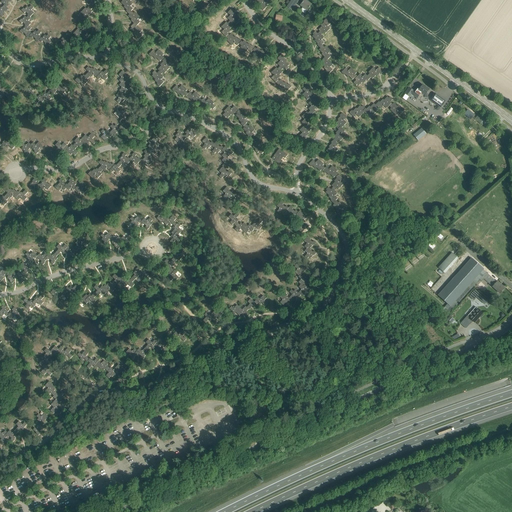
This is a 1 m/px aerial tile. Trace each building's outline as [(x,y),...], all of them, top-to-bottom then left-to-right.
[(87,0),(89,1),(86,4),(89,7),(89,6),(92,9),(93,8),(95,10),(98,8),(97,7),(98,5),(95,2),(96,1),(94,0),(87,0)] [(125,11),(128,14),(131,11),(133,9),(130,6),(132,4),(130,1),(128,0),(120,0),(121,0),(122,1),(120,3),(124,6),(123,7),(126,10),(125,11)] [(268,0),(267,0),(256,0),(259,3),(258,4),(261,7),(260,8),(263,10),(268,6),(265,3),(268,0)] [(300,6),(303,7),(301,10),(301,11),(304,13),(305,13),(307,11),(311,5),(305,0),(304,0),(303,2),(299,0),(291,0),(290,2),(288,0),(286,3),(289,5),(287,7),(291,10),(296,3),(300,5),(300,6)] [(6,7),(4,5),(1,8),(0,6),(0,15),(2,17),(4,15),(3,13),(5,11),(6,11),(8,9),(6,7)] [(27,16),(28,16),(29,17),(33,13),(30,10),(33,8),(30,5),(28,8),(27,6),(24,9),(23,9),(21,11),(24,14),(25,13),(27,15),(27,16)] [(90,10),(92,9),(89,6),(89,7),(86,9),(85,8),(80,13),(83,16),(80,18),(85,23),(87,20),(86,19),(90,16),(89,15),(92,12),(90,10)] [(229,22),(231,25),(233,24),(235,26),(238,24),(237,23),(238,21),(235,18),(235,17),(232,14),(233,13),(231,10),(226,15),(229,17),(226,20),(229,23),(229,22)] [(133,24),(135,27),(137,26),(140,23),(137,20),(140,17),(134,12),(133,13),(131,11),(128,14),(129,15),(128,16),(131,20),(130,21),(133,24)] [(26,28),(29,26),(31,24),(28,21),(30,18),(29,17),(28,16),(27,16),(26,18),(24,17),(21,20),(18,22),(21,24),(22,23),(25,25),(24,26),(25,27),(26,28)] [(319,32),(322,35),(324,32),(325,34),(330,28),(328,26),(330,23),(326,18),(323,21),(324,22),(321,25),(322,26),(318,29),(320,31),(319,32)] [(229,22),(229,23),(226,25),(225,24),(220,29),(223,32),(220,34),(224,39),(227,36),(226,35),(229,32),(228,31),(232,28),(230,26),(231,25),(229,22)] [(142,31),(137,26),(135,27),(133,24),(130,27),(131,28),(130,30),(133,33),(132,34),(136,37),(135,38),(137,41),(142,36),(139,33),(142,31)] [(31,28),(29,26),(26,28),(25,27),(22,29),(19,31),(22,34),(23,32),(26,35),(25,35),(28,38),(29,36),(32,33),(29,31),(31,28)] [(72,37),(75,40),(76,39),(77,40),(81,37),(82,38),(85,34),(86,35),(86,34),(87,34),(88,33),(84,28),(81,31),(78,28),(73,33),(74,35),(72,37)] [(32,34),(32,33),(29,36),(32,38),(33,37),(36,39),(35,40),(37,42),(39,40),(41,37),(38,35),(41,32),(38,30),(37,32),(35,30),(32,34)] [(317,44),(319,47),(322,44),(324,43),(321,40),(324,37),(322,35),(319,32),(318,33),(315,31),(312,33),(314,34),(312,36),(316,39),(315,40),(318,44),(317,44)] [(42,38),(41,37),(39,40),(42,42),(43,41),(45,43),(45,44),(47,46),(51,41),(48,39),(51,36),(48,34),(46,36),(45,34),(42,38)] [(73,41),(75,40),(72,37),(70,35),(68,38),(65,35),(60,41),(61,42),(59,44),(61,47),(62,46),(64,47),(67,44),(68,45),(71,41),(72,42),(73,41)] [(227,36),(224,39),(227,41),(226,42),(231,48),(234,45),(236,47),(238,46),(238,45),(241,43),(238,40),(237,41),(234,38),(233,39),(230,35),(228,37),(227,36)] [(238,45),(238,46),(240,48),(239,49),(244,54),(247,52),(250,54),(252,52),(254,49),(252,47),(251,48),(248,45),(247,46),(243,42),(242,44),(241,43),(238,45)] [(325,57),(324,58),(326,60),(328,59),(331,56),(328,53),(331,51),(326,45),(324,47),(322,44),(319,47),(320,48),(319,50),(322,53),(321,54),(325,57)] [(162,61),(165,58),(163,56),(164,55),(159,49),(156,52),(153,50),(149,54),(150,56),(151,57),(152,56),(155,59),(156,58),(160,61),(161,60),(162,61)] [(252,52),(254,55),(253,56),(258,61),(261,58),(263,61),(268,56),(265,54),(264,55),(261,52),(260,52),(257,49),(255,51),(254,49),(252,52)] [(280,66),(282,69),(284,68),(286,70),(289,68),(288,66),(289,65),(286,61),(287,60),(283,57),(284,56),(282,54),(277,58),(280,61),(277,64),(280,66)] [(159,71),(158,72),(161,74),(163,72),(165,73),(170,68),(167,65),(170,62),(165,58),(162,61),(163,62),(160,65),(161,66),(158,69),(159,71)] [(333,64),(328,59),(326,60),(324,58),(321,60),(322,62),(321,63),(324,67),(323,68),(326,71),(326,72),(328,74),(333,70),(330,67),(333,64)] [(89,72),(87,74),(90,76),(91,77),(94,75),(96,77),(100,73),(99,71),(98,70),(97,71),(94,68),(93,69),(92,67),(91,68),(88,66),(86,69),(89,72)] [(281,70),(282,69),(280,66),(277,69),(276,67),(271,72),(273,75),(271,78),(275,82),(278,80),(277,79),(280,76),(279,75),(283,71),(281,70)] [(366,77),(369,80),(370,79),(371,80),(375,77),(376,78),(379,75),(380,75),(382,73),(378,68),(375,71),(372,68),(367,74),(368,75),(366,77)] [(100,70),(99,71),(100,73),(96,77),(99,80),(101,77),(105,80),(108,77),(105,75),(109,72),(106,69),(104,72),(103,73),(102,72),(100,70)] [(356,78),(354,75),(355,74),(350,69),(347,72),(344,69),(340,74),(343,76),(343,75),(347,78),(351,81),(353,79),(354,81),(356,78)] [(125,82),(128,79),(131,77),(128,75),(127,76),(124,73),(125,73),(123,70),(118,75),(121,78),(119,80),(121,82),(121,83),(123,81),(125,82)] [(161,74),(158,72),(157,73),(155,71),(152,73),(153,74),(152,76),(155,79),(154,80),(158,83),(157,84),(158,85),(159,87),(164,82),(161,80),(164,77),(161,74)] [(87,79),(90,76),(87,74),(85,76),(84,75),(82,76),(81,75),(78,79),(77,78),(77,79),(76,79),(75,80),(79,85),(82,82),(85,85),(89,81),(87,79)] [(356,78),(354,81),(355,82),(352,84),(355,87),(356,86),(358,87),(361,84),(362,85),(365,81),(366,82),(369,80),(366,77),(364,75),(361,78),(359,75),(356,78)] [(278,80),(275,82),(278,85),(276,86),(281,91),(284,89),(287,91),(291,87),(289,84),(288,85),(285,82),(284,83),(280,79),(279,81),(278,80)] [(125,83),(125,82),(123,81),(121,83),(121,82),(119,85),(122,88),(119,90),(120,91),(122,93),(123,91),(125,92),(128,89),(129,89),(131,87),(129,85),(127,86),(125,84),(125,83)] [(57,90),(59,92),(61,90),(58,86),(59,85),(56,83),(56,84),(56,85),(55,86),(54,85),(52,83),(49,85),(53,88),(51,90),(51,91),(53,92),(54,94),(57,90)] [(61,90),(59,92),(62,95),(66,91),(68,93),(70,91),(67,88),(67,87),(65,85),(64,86),(65,86),(64,87),(63,87),(63,86),(60,84),(59,85),(58,86),(61,90)] [(185,96),(188,93),(186,91),(187,90),(182,85),(179,88),(176,85),(172,90),(174,92),(175,91),(178,94),(178,93),(179,94),(179,93),(183,97),(184,95),(185,96)] [(311,101),(314,98),(313,97),(314,96),(311,92),(312,92),(309,88),(310,87),(307,85),(302,89),(305,92),(302,95),(307,100),(309,99),(311,101)] [(423,99),(428,98),(427,92),(429,89),(423,85),(418,91),(417,89),(415,92),(414,91),(409,87),(405,94),(409,97),(412,94),(417,98),(419,95),(422,95),(423,99)] [(44,94),(42,97),(41,98),(43,100),(45,98),(49,101),(52,98),(49,96),(53,92),(51,91),(51,90),(50,90),(48,93),(47,94),(45,93),(46,92),(45,91),(43,93),(44,94)] [(122,93),(120,91),(116,95),(119,98),(116,101),(119,103),(121,101),(123,102),(125,99),(126,100),(129,98),(126,95),(124,96),(122,94),(122,93)] [(188,93),(185,96),(188,99),(189,98),(192,101),(193,100),(197,103),(198,102),(199,103),(202,100),(199,98),(201,96),(195,91),(193,94),(190,91),(188,93)] [(5,95),(8,98),(6,100),(9,103),(13,100),(15,102),(17,99),(14,96),(14,95),(12,93),(11,94),(12,95),(11,96),(10,95),(7,92),(7,93),(5,95)] [(34,93),(32,96),(35,99),(33,101),(36,104),(40,101),(42,103),(44,100),(43,100),(41,98),(42,97),(39,95),(39,96),(38,97),(37,96),(34,93)] [(435,94),(430,100),(441,107),(445,101),(435,94)] [(386,108),(389,106),(388,106),(391,103),(390,102),(392,99),(390,97),(389,98),(387,96),(384,100),(383,99),(379,102),(379,101),(376,104),(379,107),(381,108),(383,106),(386,108)] [(314,98),(311,101),(308,104),(311,106),(308,109),(310,111),(311,111),(313,113),(316,111),(315,110),(318,107),(317,106),(321,103),(319,101),(320,100),(317,97),(315,100),(314,98)] [(203,98),(202,100),(199,103),(202,105),(203,104),(206,107),(207,106),(210,110),(212,108),(213,109),(215,107),(213,104),(214,103),(209,98),(206,101),(203,98)] [(379,107),(376,104),(375,105),(373,103),(370,107),(369,106),(366,109),(365,108),(362,111),(364,112),(367,115),(370,113),(372,115),(378,110),(376,109),(379,107)] [(392,104),(391,103),(388,106),(389,106),(391,108),(390,109),(395,115),(397,112),(400,115),(405,110),(402,107),(401,108),(398,105),(397,106),(394,103),(392,104)] [(359,117),(364,112),(362,111),(365,108),(363,106),(362,107),(360,105),(356,109),(356,108),(352,111),(352,110),(349,113),(353,117),(356,115),(359,117)] [(236,113),(239,110),(234,106),(232,109),(229,106),(224,111),(225,112),(223,115),(225,118),(226,116),(228,118),(231,114),(232,115),(235,112),(236,113)] [(124,121),(125,119),(126,119),(125,118),(128,115),(129,116),(131,114),(129,112),(128,112),(125,109),(123,111),(121,109),(119,111),(122,114),(119,117),(122,119),(124,121)] [(239,110),(236,113),(237,114),(236,115),(239,119),(238,120),(241,123),(241,124),(243,126),(246,123),(246,124),(248,122),(245,119),(248,116),(242,111),(241,113),(239,110)] [(306,127),(309,124),(308,124),(311,120),(310,120),(314,116),(312,114),(313,113),(311,111),(310,111),(308,113),(307,112),(302,117),(304,120),(302,123),(305,126),(305,125),(306,127)] [(340,126),(342,128),(347,123),(344,120),(347,117),(342,113),(340,115),(340,116),(337,119),(338,120),(335,124),(336,125),(335,127),(338,129),(340,126)] [(124,131),(126,129),(125,128),(128,125),(129,127),(132,124),(129,122),(125,119),(124,121),(122,119),(119,121),(122,124),(120,127),(122,129),(124,131)] [(246,123),(243,126),(244,127),(243,129),(246,132),(245,133),(249,136),(248,137),(250,139),(253,137),(255,135),(252,132),(255,130),(249,125),(248,126),(246,124),(246,123)] [(110,132),(113,134),(115,136),(117,134),(116,133),(119,130),(120,132),(122,129),(120,127),(119,127),(116,124),(114,126),(112,124),(110,127),(113,129),(110,132)] [(305,125),(305,126),(300,131),(302,133),(300,136),(304,141),(307,138),(306,137),(309,134),(308,133),(312,130),(310,128),(311,127),(309,124),(306,127),(305,125)] [(186,134),(185,135),(184,136),(187,138),(190,135),(193,138),(197,134),(194,131),(194,132),(191,130),(192,128),(190,126),(188,129),(185,132),(186,134)] [(345,131),(342,128),(340,126),(338,129),(339,130),(336,133),(337,134),(333,138),(335,139),(334,140),(337,143),(339,140),(340,142),(345,136),(342,134),(345,131)] [(417,137),(424,131),(421,128),(414,134),(417,137)] [(101,137),(105,141),(107,139),(107,138),(109,136),(111,137),(113,134),(110,132),(106,129),(105,131),(103,129),(101,132),(103,134),(101,137)] [(184,136),(185,135),(184,135),(183,136),(181,133),(182,132),(179,129),(177,132),(178,133),(175,136),(177,137),(175,140),(177,142),(180,139),(182,142),(187,138),(184,136)] [(90,141),(94,144),(96,142),(92,139),(95,136),(91,133),(88,137),(85,134),(83,137),(88,141),(86,143),(87,144),(89,142),(90,141)] [(150,144),(153,146),(155,143),(158,146),(160,144),(158,142),(160,140),(157,137),(157,136),(155,134),(152,137),(154,138),(151,140),(150,140),(148,142),(150,144)] [(88,141),(83,137),(81,140),(78,137),(74,141),(76,143),(73,145),(73,146),(76,148),(78,146),(79,147),(80,145),(81,146),(85,143),(85,144),(86,143),(88,141)] [(212,146),(214,143),(212,141),(210,142),(208,140),(209,139),(206,137),(202,141),(205,144),(202,147),(205,149),(206,147),(208,149),(211,145),(212,146)] [(253,137),(250,139),(251,141),(250,142),(253,146),(252,146),(256,150),(255,150),(257,153),(259,151),(262,154),(265,151),(263,149),(259,146),(262,143),(257,138),(255,139),(253,137)] [(13,149),(15,147),(11,143),(13,141),(10,138),(7,142),(5,140),(2,142),(3,143),(6,145),(5,146),(7,148),(8,147),(9,145),(10,146),(13,149)] [(338,144),(337,143),(334,140),(331,143),(332,144),(329,147),(330,148),(326,151),(328,153),(327,154),(330,156),(332,154),(333,155),(339,150),(336,147),(338,144)] [(221,146),(220,147),(218,144),(216,141),(214,143),(212,146),(215,149),(212,151),(214,154),(216,152),(218,153),(221,150),(224,148),(221,146)] [(23,143),(21,145),(23,147),(21,148),(25,152),(24,152),(27,154),(29,152),(28,151),(30,148),(31,149),(31,148),(33,146),(31,145),(31,144),(29,142),(26,145),(23,143)] [(34,152),(37,154),(39,151),(38,150),(40,148),(41,148),(43,146),(39,142),(36,145),(33,142),(31,144),(31,145),(33,146),(31,148),(35,151),(34,152)] [(58,142),(55,145),(57,147),(54,151),(57,153),(60,149),(61,150),(63,152),(64,151),(62,149),(66,145),(64,142),(62,145),(58,142)] [(62,149),(64,151),(65,152),(65,151),(69,154),(70,153),(71,155),(72,153),(75,156),(77,153),(74,150),(76,148),(73,146),(73,145),(72,144),(69,147),(66,145),(62,149)] [(144,152),(146,154),(146,153),(148,156),(151,153),(154,156),(156,153),(154,151),(156,150),(152,147),(153,146),(150,144),(148,146),(149,147),(147,150),(146,149),(144,152)] [(222,156),(224,158),(226,156),(228,157),(231,154),(231,155),(234,152),(231,150),(230,151),(227,149),(228,148),(225,146),(224,148),(221,150),(224,153),(222,156)] [(272,158),(280,165),(282,162),(280,161),(283,157),(285,158),(288,155),(279,148),(272,158)] [(57,153),(54,151),(52,153),(49,151),(45,155),(47,157),(48,157),(51,159),(49,160),(52,163),(54,160),(57,156),(55,155),(57,153)] [(137,164),(139,162),(141,160),(139,158),(138,158),(135,156),(136,155),(134,152),(132,155),(129,159),(131,160),(129,162),(131,164),(134,162),(137,164)] [(121,161),(119,162),(122,165),(124,162),(127,165),(129,162),(131,160),(129,159),(129,158),(128,159),(125,156),(126,155),(124,153),(122,155),(122,156),(119,159),(121,161)] [(148,156),(146,153),(146,154),(143,156),(145,157),(142,160),(142,159),(141,160),(139,162),(144,166),(146,163),(149,165),(151,163),(150,161),(151,160),(148,156)] [(222,166),(223,166),(225,168),(226,166),(228,168),(231,164),(232,165),(234,162),(232,160),(230,161),(228,159),(228,158),(228,157),(226,156),(224,158),(222,160),(225,163),(222,166)] [(322,170),(325,168),(323,166),(324,164),(318,159),(316,162),(313,159),(309,164),(311,166),(312,166),(315,169),(316,168),(320,171),(321,170),(322,170)] [(107,168),(109,171),(114,166),(112,164),(111,164),(110,164),(107,161),(106,162),(104,161),(103,162),(101,160),(98,162),(101,165),(100,167),(103,170),(104,171),(107,168)] [(118,168),(122,165),(119,162),(116,165),(117,165),(116,166),(114,165),(115,165),(113,163),(112,164),(114,166),(109,171),(112,173),(114,170),(118,173),(121,170),(118,168)] [(226,169),(225,168),(223,166),(219,171),(222,173),(219,176),(222,179),(224,176),(225,178),(228,175),(229,176),(232,173),(229,171),(227,172),(225,169),(226,169)] [(327,166),(325,168),(322,170),(325,173),(326,172),(329,175),(330,174),(334,178),(335,176),(336,177),(339,174),(336,172),(337,171),(332,166),(329,168),(327,166)] [(103,170),(100,167),(98,169),(97,168),(95,170),(94,169),(91,172),(90,171),(90,172),(88,174),(93,178),(95,176),(98,178),(102,174),(100,173),(103,170)] [(333,187),(332,188),(335,190),(337,188),(338,189),(343,184),(341,181),(343,179),(339,174),(336,177),(337,178),(334,181),(335,182),(331,185),(333,187)] [(39,184),(36,182),(37,181),(35,178),(32,181),(33,181),(30,185),(31,186),(30,188),(32,191),(35,188),(38,190),(40,188),(41,186),(40,184),(39,184)] [(43,181),(40,184),(41,186),(40,188),(42,190),(45,187),(48,190),(52,186),(49,183),(49,184),(46,182),(47,180),(45,178),(42,181),(43,181)] [(74,190),(75,189),(77,187),(75,186),(76,184),(73,181),(73,180),(71,178),(68,181),(70,182),(67,184),(66,184),(64,186),(66,188),(69,190),(72,187),(74,190)] [(57,185),(57,184),(54,187),(59,191),(62,188),(64,191),(66,188),(64,186),(66,184),(63,182),(63,181),(61,179),(58,181),(60,182),(57,185)] [(77,186),(77,187),(75,189),(79,193),(82,190),(85,193),(87,190),(85,188),(86,186),(83,184),(84,183),(82,180),(79,183),(80,184),(78,187),(77,186)] [(8,193),(6,195),(9,197),(10,198),(13,196),(15,198),(20,194),(18,192),(17,191),(17,192),(13,189),(12,190),(11,188),(10,189),(7,187),(5,190),(8,193)] [(232,195),(233,196),(235,198),(233,201),(235,204),(237,202),(239,203),(242,200),(245,198),(242,195),(241,197),(239,194),(237,191),(235,193),(233,191),(231,192),(229,190),(230,189),(227,187),(223,191),(226,194),(223,197),(226,199),(227,197),(229,199),(232,195)] [(330,200),(333,203),(336,200),(338,198),(335,196),(337,193),(335,190),(332,188),(331,189),(328,187),(326,189),(327,191),(325,192),(329,196),(328,196),(331,200),(330,200)] [(20,194),(15,198),(18,200),(20,198),(24,201),(27,198),(25,196),(28,192),(25,190),(23,193),(22,194),(21,193),(21,192),(19,191),(18,192),(20,194)] [(6,200),(9,197),(6,195),(4,197),(3,196),(1,197),(0,196),(0,204),(1,203),(4,206),(8,202),(6,200)] [(338,202),(336,200),(333,203),(334,204),(333,205),(336,209),(335,210),(339,213),(338,214),(340,216),(345,212),(342,209),(345,206),(339,201),(338,202)] [(283,204),(280,201),(276,206),(279,209),(277,211),(279,214),(281,212),(283,213),(286,210),(289,208),(288,208),(286,205),(285,207),(282,204),(283,204)] [(290,206),(288,208),(289,208),(286,210),(289,213),(286,216),(289,218),(291,216),(292,218),(295,214),(296,215),(298,212),(296,210),(295,211),(292,209),(293,208),(290,206)] [(300,210),(298,212),(296,215),(299,217),(296,220),(299,222),(301,220),(302,222),(305,218),(306,219),(308,216),(306,214),(304,215),(302,213),(302,212),(300,210)] [(232,226),(233,225),(233,224),(236,222),(237,223),(238,220),(237,221),(236,220),(239,216),(237,213),(233,217),(231,215),(228,218),(232,221),(230,224),(232,226)] [(165,220),(167,217),(164,214),(160,218),(158,216),(156,218),(159,222),(161,225),(162,224),(161,223),(162,222),(166,225),(167,224),(168,223),(165,220)] [(140,222),(141,221),(137,216),(134,219),(132,217),(129,219),(131,221),(130,223),(133,226),(132,226),(135,229),(137,226),(136,225),(138,222),(139,223),(140,223),(140,222)] [(169,219),(167,217),(165,220),(168,223),(167,224),(169,226),(170,225),(169,224),(170,223),(173,226),(174,227),(177,224),(176,224),(173,221),(175,219),(172,216),(169,219)] [(144,218),(141,221),(140,222),(140,223),(142,225),(143,224),(146,226),(144,228),(147,230),(149,228),(149,227),(152,224),(150,222),(152,220),(150,218),(147,221),(144,218)] [(254,229),(255,227),(259,230),(262,227),(260,225),(263,221),(260,219),(257,223),(256,222),(256,221),(255,220),(253,223),(254,223),(252,226),(251,227),(254,229)] [(302,222),(301,220),(299,222),(296,225),(299,227),(297,230),(299,232),(301,230),(303,232),(306,229),(309,227),(306,224),(305,226),(302,223),(303,222),(302,222)] [(241,229),(243,231),(245,229),(242,225),(243,224),(240,223),(241,224),(240,225),(237,223),(236,222),(233,224),(233,225),(237,228),(235,230),(238,233),(241,229)] [(174,227),(173,226),(171,228),(172,229),(173,228),(174,229),(170,233),(172,234),(173,235),(176,232),(178,234),(181,231),(178,228),(180,226),(178,223),(176,224),(177,224),(174,227)] [(251,227),(252,226),(249,224),(248,224),(249,225),(248,226),(244,223),(243,224),(242,225),(245,229),(243,231),(247,234),(250,230),(252,232),(254,230),(254,229),(251,227)] [(137,230),(135,229),(132,226),(130,229),(127,226),(125,229),(127,231),(125,232),(128,235),(128,236),(130,238),(131,238),(133,236),(131,235),(134,232),(135,233),(137,230)] [(176,236),(178,234),(176,232),(173,235),(172,234),(170,237),(171,237),(172,238),(169,242),(171,244),(175,240),(177,243),(180,239),(176,236)] [(110,239),(112,237),(108,233),(105,236),(102,233),(100,236),(102,238),(101,239),(103,242),(102,243),(105,246),(108,243),(106,241),(109,239),(110,240),(110,239)] [(120,243),(121,242),(122,240),(120,239),(120,238),(118,236),(115,239),(113,236),(112,237),(110,239),(112,241),(111,242),(114,245),(113,246),(116,248),(118,246),(117,245),(119,242),(120,243)] [(133,240),(131,238),(130,238),(128,236),(125,239),(123,236),(120,238),(120,239),(122,240),(121,242),(124,245),(123,246),(126,248),(128,246),(127,244),(129,242),(130,243),(133,240)] [(309,246),(310,248),(313,245),(314,245),(316,243),(314,240),(312,242),(310,239),(308,236),(304,241),(307,244),(304,246),(307,249),(309,246)] [(74,248),(77,250),(79,248),(80,249),(81,247),(82,248),(85,245),(86,246),(89,243),(84,239),(82,241),(79,239),(75,243),(76,244),(74,247),(74,248)] [(58,249),(55,252),(58,255),(61,251),(62,252),(64,254),(65,253),(63,251),(67,246),(65,244),(62,247),(59,244),(56,247),(58,249)] [(70,249),(67,246),(63,251),(65,253),(66,254),(66,253),(70,256),(71,255),(72,256),(73,255),(76,257),(78,255),(75,252),(77,250),(74,248),(74,247),(73,246),(70,249)] [(309,246),(307,249),(304,251),(307,254),(305,257),(308,259),(309,257),(311,258),(314,255),(315,255),(317,253),(314,250),(313,252),(310,250),(311,249),(310,248),(309,246)] [(171,260),(174,263),(177,260),(179,261),(182,257),(180,255),(182,252),(178,248),(175,250),(176,251),(173,254),(174,255),(172,257),(173,258),(171,260)] [(29,261),(28,261),(31,264),(31,263),(33,261),(32,260),(34,257),(35,258),(36,257),(35,257),(37,255),(33,251),(30,254),(27,252),(25,254),(27,256),(25,258),(29,261)] [(56,257),(58,255),(55,252),(53,255),(50,252),(47,255),(45,257),(47,259),(48,259),(49,258),(51,261),(50,262),(53,264),(55,262),(54,261),(58,258),(56,257)] [(458,258),(452,252),(438,267),(445,273),(458,258)] [(44,262),(47,259),(45,257),(47,255),(45,253),(43,255),(40,253),(37,255),(35,257),(36,257),(38,260),(39,259),(41,261),(40,262),(43,265),(45,262),(44,262)] [(447,304),(441,310),(447,315),(479,279),(481,281),(484,279),(500,294),(505,288),(497,281),(496,282),(483,270),(484,269),(472,258),(455,277),(438,295),(447,304)] [(171,274),(175,269),(173,267),(175,264),(174,263),(171,260),(170,262),(167,259),(164,262),(166,264),(165,265),(167,267),(166,268),(169,271),(170,272),(171,274)] [(33,265),(31,263),(31,264),(28,261),(26,264),(23,261),(21,264),(22,266),(21,267),(24,270),(24,271),(26,273),(29,271),(27,270),(30,267),(30,268),(33,265)] [(299,276),(301,274),(301,273),(303,270),(304,271),(307,268),(305,266),(304,267),(301,264),(299,266),(297,264),(294,266),(297,269),(295,272),(299,276)] [(141,279),(143,277),(145,275),(143,273),(143,272),(142,273),(139,271),(141,269),(138,267),(136,269),(136,270),(133,273),(135,275),(133,277),(136,279),(138,276),(141,279)] [(146,270),(143,273),(145,275),(143,277),(146,279),(148,276),(151,279),(155,274),(153,272),(152,273),(149,270),(151,269),(148,267),(146,269),(146,270)] [(170,272),(168,274),(170,275),(171,276),(168,280),(170,282),(174,279),(176,281),(179,277),(175,274),(178,272),(175,269),(171,274),(170,272)] [(6,274),(8,276),(6,277),(10,281),(9,281),(12,283),(14,281),(13,280),(15,277),(16,278),(17,277),(18,275),(16,274),(16,273),(14,271),(11,274),(8,272),(6,274)] [(28,275),(26,273),(24,271),(21,274),(18,271),(16,273),(16,274),(18,275),(17,277),(20,280),(19,281),(22,283),(24,281),(23,279),(25,277),(26,278),(28,275)] [(115,280),(114,281),(117,284),(118,285),(121,282),(123,285),(128,280),(126,279),(125,278),(124,279),(121,276),(120,277),(119,275),(118,276),(115,274),(112,277),(115,280)] [(303,286),(305,285),(305,284),(304,283),(307,280),(308,282),(310,279),(308,277),(307,277),(304,274),(302,276),(301,274),(299,276),(298,277),(301,279),(298,282),(301,284),(303,286)] [(132,282),(136,279),(133,277),(130,280),(129,279),(127,278),(126,279),(128,280),(123,285),(126,287),(128,284),(132,288),(135,285),(132,282)] [(102,288),(107,293),(109,290),(112,292),(116,288),(114,287),(117,284),(114,281),(112,284),(111,282),(109,284),(108,283),(105,286),(104,287),(102,288)] [(299,292),(301,295),(303,296),(305,294),(305,293),(307,290),(308,292),(311,289),(308,287),(308,288),(305,285),(303,286),(301,284),(299,287),(301,289),(299,292)] [(57,292),(59,294),(61,292),(61,291),(58,288),(56,286),(54,288),(51,285),(49,288),(52,290),(50,293),(53,296),(57,292)] [(71,286),(69,289),(70,289),(67,293),(69,295),(71,293),(75,296),(78,293),(75,291),(78,287),(76,285),(72,289),(71,288),(72,287),(71,286)] [(104,295),(107,293),(102,288),(104,287),(102,286),(101,287),(100,289),(96,285),(94,287),(97,291),(95,293),(97,295),(98,296),(102,293),(104,295)] [(66,299),(69,295),(67,293),(70,289),(69,289),(67,287),(64,291),(63,290),(63,289),(61,291),(61,292),(59,294),(58,295),(61,298),(63,295),(66,299)] [(289,297),(292,300),(294,301),(296,299),(295,298),(298,296),(299,297),(301,295),(299,292),(298,293),(295,289),(293,291),(291,289),(289,292),(292,294),(289,297)] [(90,294),(88,296),(89,297),(86,300),(88,302),(90,300),(93,304),(96,300),(94,298),(97,295),(95,293),(95,292),(91,296),(90,295),(91,294),(90,294)] [(36,299),(34,302),(33,303),(35,305),(36,305),(37,303),(41,306),(44,302),(41,300),(45,297),(42,294),(39,299),(37,298),(38,297),(37,296),(35,298),(36,299)] [(85,305),(88,302),(86,300),(89,297),(88,296),(87,294),(83,298),(82,297),(83,296),(82,295),(80,298),(77,302),(80,304),(82,302),(85,305)] [(292,300),(289,297),(289,298),(285,295),(284,296),(282,294),(280,297),(283,299),(280,302),(284,307),(287,304),(286,303),(288,301),(290,302),(292,300)] [(256,300),(258,302),(258,303),(260,305),(261,304),(260,304),(261,303),(265,306),(268,304),(264,300),(266,298),(263,295),(260,299),(258,297),(255,299),(256,300)] [(255,305),(258,303),(258,302),(256,300),(254,302),(251,298),(248,302),(250,304),(247,307),(249,309),(249,310),(253,306),(254,307),(253,308),(254,308),(256,306),(255,305)] [(37,306),(36,305),(35,305),(33,303),(34,302),(31,300),(31,301),(32,301),(31,303),(26,299),(24,302),(28,305),(26,307),(29,310),(32,306),(35,308),(37,306)] [(8,316),(8,315),(9,313),(7,312),(9,310),(5,307),(6,307),(3,305),(1,307),(2,308),(0,311),(0,315),(2,317),(4,314),(8,316)] [(239,316),(241,314),(241,313),(238,310),(240,307),(237,305),(234,308),(232,306),(229,309),(233,312),(232,313),(234,315),(235,314),(234,313),(235,312),(239,316)] [(8,315),(13,319),(15,316),(18,318),(20,315),(18,313),(19,311),(16,309),(17,308),(14,306),(12,309),(13,310),(11,313),(10,312),(9,313),(8,315)] [(242,309),(240,307),(238,310),(241,313),(241,314),(243,316),(244,315),(243,314),(244,313),(248,317),(250,314),(247,311),(249,309),(247,307),(246,306),(242,309)] [(475,323),(483,313),(478,309),(475,307),(467,316),(464,319),(470,324),(472,321),(475,323)] [(220,317),(223,313),(221,311),(219,313),(215,310),(212,313),(215,315),(211,318),(212,319),(214,321),(217,317),(219,318),(218,319),(219,320),(221,317),(220,317)] [(215,315),(212,313),(210,315),(207,312),(204,315),(206,317),(203,320),(206,323),(209,319),(210,320),(209,321),(210,322),(212,319),(211,318),(215,315)] [(176,332),(174,334),(178,338),(177,340),(178,341),(180,339),(179,339),(180,338),(184,342),(186,339),(183,336),(185,334),(182,331),(179,334),(176,332)] [(163,343),(166,346),(168,343),(169,344),(171,342),(172,343),(175,340),(176,341),(177,340),(178,338),(174,334),(171,337),(168,334),(165,338),(166,340),(164,343),(163,343)] [(148,344),(145,348),(147,350),(150,347),(151,346),(152,347),(152,348),(153,349),(155,348),(153,346),(157,342),(155,340),(152,342),(149,339),(146,342),(148,344)] [(160,344),(157,342),(153,346),(155,348),(155,349),(156,348),(159,351),(160,350),(162,352),(163,350),(165,353),(168,350),(165,347),(166,346),(163,343),(164,343),(162,342),(160,344)] [(59,355),(61,352),(60,352),(63,349),(61,346),(59,348),(55,345),(52,349),(55,351),(52,354),(53,355),(54,357),(58,353),(59,354),(58,354),(59,355)] [(55,351),(52,349),(51,351),(47,347),(44,351),(46,353),(43,356),(46,359),(47,358),(49,355),(51,356),(50,357),(51,357),(53,355),(52,354),(55,351)] [(65,351),(63,349),(60,352),(61,352),(64,355),(63,356),(66,358),(66,357),(66,356),(67,355),(71,358),(73,356),(69,353),(71,350),(68,347),(65,351)] [(135,352),(137,350),(135,348),(132,351),(129,348),(125,353),(128,355),(129,354),(131,357),(130,358),(132,360),(135,358),(134,357),(137,354),(135,352)] [(146,352),(147,350),(145,348),(142,351),(139,348),(137,350),(135,352),(137,354),(138,355),(139,354),(141,356),(140,358),(142,360),(145,357),(144,357),(147,353),(146,352)] [(87,362),(88,361),(89,359),(86,356),(88,354),(85,351),(81,355),(79,353),(77,355),(81,358),(80,359),(82,361),(83,360),(82,360),(83,358),(87,362)] [(43,356),(42,355),(40,358),(42,360),(39,363),(42,366),(44,364),(48,367),(49,366),(50,364),(46,361),(47,360),(48,361),(49,360),(47,358),(46,359),(43,356)] [(90,358),(89,359),(88,361),(90,363),(87,367),(89,369),(93,365),(94,366),(93,366),(95,368),(96,367),(95,365),(99,361),(96,358),(94,361),(90,358)] [(105,369),(107,371),(110,368),(107,366),(108,364),(104,360),(101,363),(99,361),(95,365),(96,367),(97,368),(98,367),(101,370),(102,369),(104,370),(105,369)] [(118,364),(116,367),(121,371),(119,373),(121,374),(122,372),(123,370),(124,371),(127,374),(129,371),(125,368),(128,366),(124,363),(121,367),(118,364)] [(44,364),(42,366),(44,368),(41,372),(44,375),(47,372),(50,375),(52,373),(48,369),(49,368),(50,369),(51,368),(49,366),(48,367),(44,364)] [(118,373),(119,373),(121,371),(116,367),(114,369),(111,367),(110,368),(107,371),(109,373),(106,376),(109,378),(111,376),(112,377),(114,375),(115,376),(118,373)] [(54,396),(56,393),(54,391),(55,390),(54,388),(54,387),(51,384),(52,383),(49,381),(45,386),(48,388),(45,391),(49,395),(51,393),(54,396)] [(58,406),(59,405),(60,404),(59,403),(62,400),(61,399),(63,397),(62,396),(64,394),(61,391),(58,394),(56,393),(54,396),(53,397),(56,400),(53,402),(58,406)] [(56,411),(59,414),(61,412),(58,408),(59,407),(59,408),(60,406),(59,405),(58,406),(53,402),(51,405),(54,407),(50,411),(54,414),(56,411)] [(247,415),(248,416),(252,425),(258,422),(270,416),(264,403),(250,410),(251,413),(247,415)] [(43,426),(43,425),(45,423),(44,422),(46,419),(47,420),(49,417),(44,413),(42,416),(39,414),(37,416),(39,418),(37,420),(41,423),(40,423),(43,426)] [(18,426),(15,430),(18,432),(20,430),(20,429),(21,428),(23,430),(22,430),(23,431),(25,429),(24,428),(27,425),(25,422),(23,424),(19,421),(16,424),(18,426)] [(36,433),(39,435),(41,433),(39,432),(42,429),(43,430),(45,427),(43,425),(43,426),(40,423),(38,426),(35,424),(32,426),(34,428),(33,430),(37,433),(36,433)] [(16,434),(18,432),(15,430),(13,433),(10,430),(8,432),(6,434),(8,436),(8,437),(9,436),(12,438),(10,440),(13,442),(15,439),(18,436),(16,434)] [(397,506),(392,501),(388,505),(392,510),(397,506)]
